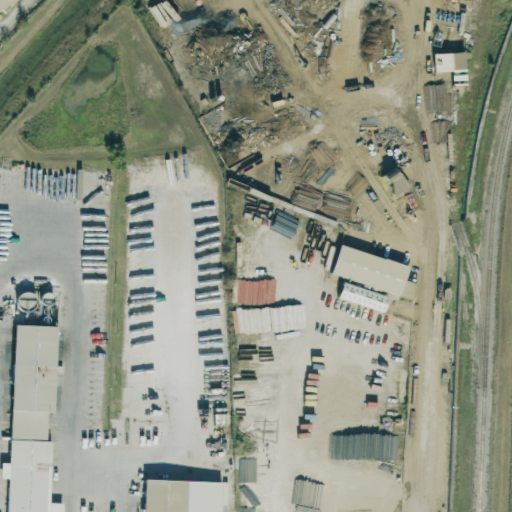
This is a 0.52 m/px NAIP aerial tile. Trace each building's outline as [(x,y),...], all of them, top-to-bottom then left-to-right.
[(0,0),(0,15),(1,15),(2,15),(15,0),(0,0)] [(462,52),(429,53),(430,72),(463,71),(462,52)] [(391,197),(407,188),(396,168),(380,177),(391,197)] [(406,267),(397,295),(332,272),(341,245),(406,267)] [(386,297),(340,282),(335,298),(381,313),(386,297)] [(46,511),(8,511),(12,441),(50,443),(46,511)] [(187,482),(185,511),(143,511),(145,480),(187,482)]
